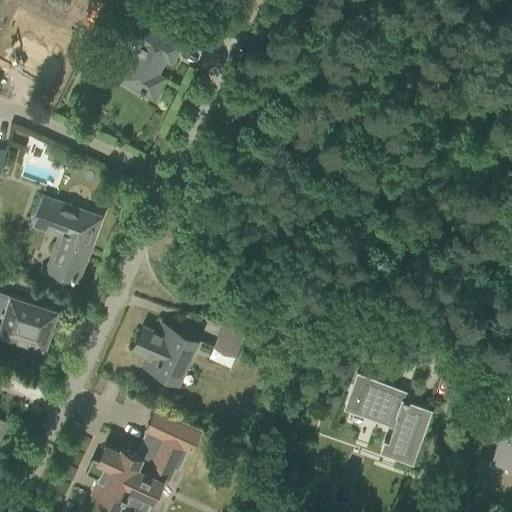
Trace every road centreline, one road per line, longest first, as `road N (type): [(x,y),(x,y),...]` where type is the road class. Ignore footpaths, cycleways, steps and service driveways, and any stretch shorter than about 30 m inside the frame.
road 1 (residential): [(13,511),(169,181)]
road 2 (track): [(301,132),(473,114),(511,101)]
road 3 (residential): [(169,181),(0,108)]
road 4 (residential): [(169,181),(224,65)]
